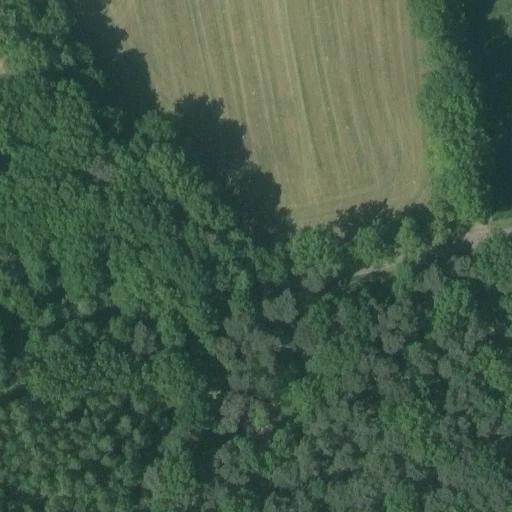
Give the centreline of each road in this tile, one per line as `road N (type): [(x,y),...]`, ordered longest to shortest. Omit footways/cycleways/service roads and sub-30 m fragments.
road 1 (unclassified): [(0,365),(420,263),(511,251)]
road 2 (track): [(511,337),(461,0)]
